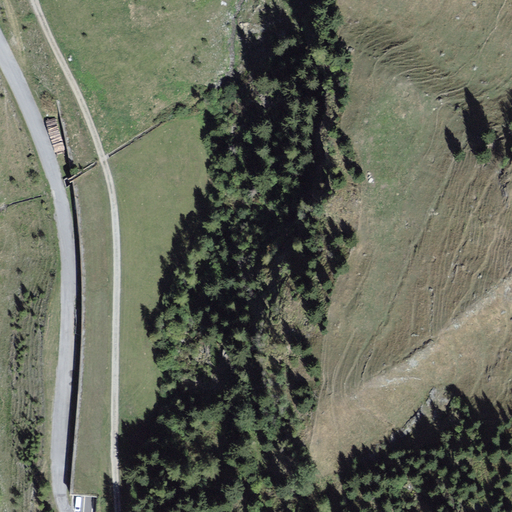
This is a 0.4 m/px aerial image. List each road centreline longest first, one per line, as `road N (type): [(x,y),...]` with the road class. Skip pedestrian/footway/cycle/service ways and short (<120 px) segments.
road 1 (track): [(115,511),(121,324),(110,181),(32,0)]
road 2 (primary): [(82,511),(98,270),(85,156),(47,0)]
